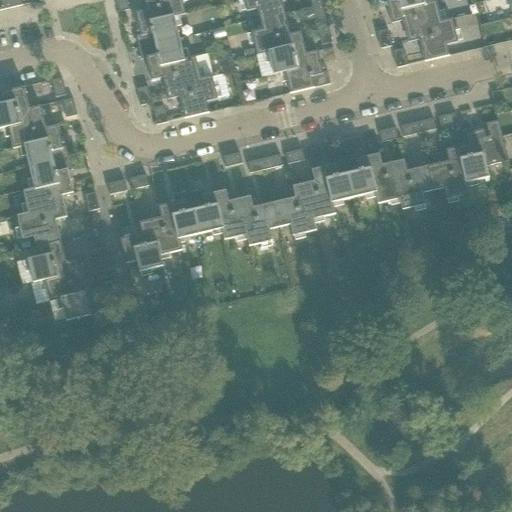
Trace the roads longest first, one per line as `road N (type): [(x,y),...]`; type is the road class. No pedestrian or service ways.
road 1 (residential): [(374,99),(142,146),(130,142),(78,63),(60,53),(0,67)]
road 2 (residential): [(511,65),(374,99)]
